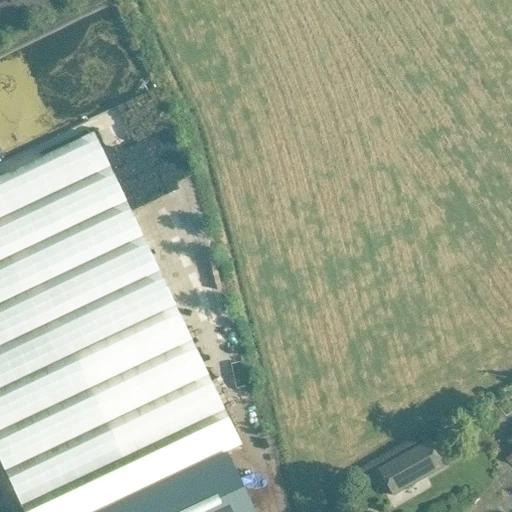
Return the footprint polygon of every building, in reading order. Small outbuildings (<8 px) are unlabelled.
[(0,0),(0,40),(83,0),(0,0)] [(173,98),(146,106),(156,143),(172,139),(175,148),(186,145),(173,98)] [(94,135),(0,179),(0,461),(24,511),(245,511),(221,460),(228,457),(227,455),(242,448),(129,208),(94,135)] [(429,444),(380,471),(394,496),(443,468),(429,444)] [(4,480),(0,481),(0,505),(13,501),(4,480)]
